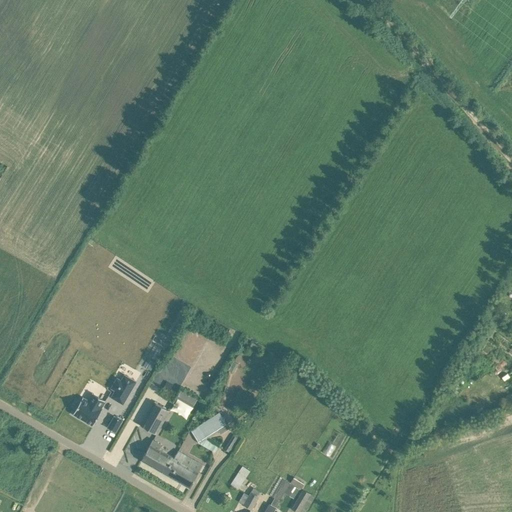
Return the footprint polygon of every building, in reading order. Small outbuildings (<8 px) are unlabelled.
[(155,343),(149,355),(156,358),(161,345),(155,343)] [(220,364),(227,351),(223,349),(216,362),(220,364)] [(60,398),(74,359),(62,355),(47,393),(60,398)] [(233,360),(228,369),(233,372),(238,364),(233,360)] [(113,393),(111,397),(123,404),(136,381),(125,374),(121,380),(117,377),(111,387),(115,390),(114,392),(113,393)] [(83,397),(73,413),(93,425),(103,408),(101,407),(106,400),(93,392),(88,400),(83,397)] [(59,414),(65,403),(59,400),(54,411),(59,414)] [(156,434),(170,410),(154,401),(141,425),(156,434)] [(191,430),(199,443),(206,438),(205,436),(217,429),(220,433),(229,427),(219,412),(191,430)] [(114,415),(108,427),(116,431),(122,420),(114,415)] [(234,435),(225,449),(230,452),(239,438),(234,435)] [(186,455),(178,451),(174,458),(159,449),(161,444),(153,440),(151,444),(150,444),(141,460),(189,487),(199,472),(182,462),(186,455)] [(243,465),(230,484),(238,489),(250,471),(243,465)] [(301,489),(304,483),(294,477),(290,482),(291,483),(290,483),(301,489)] [(277,507),(291,483),(290,482),(286,480),(276,498),(274,498),(271,504),(269,503),(263,511),(250,511),(249,511),(272,511),(276,507),(277,507)] [(288,489),(286,493),(293,498),(296,493),(299,488),(291,484),(288,489)] [(303,489),(291,508),(297,511),(298,511),(299,511),(298,511),(306,511),(315,496),(310,493),(303,489)] [(243,504),(251,509),(259,496),(251,492),(243,504)]
